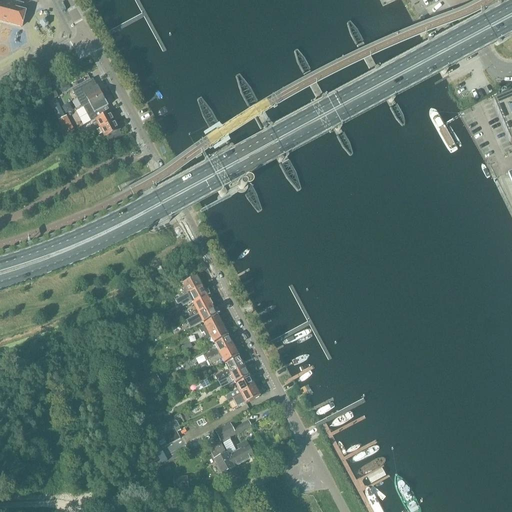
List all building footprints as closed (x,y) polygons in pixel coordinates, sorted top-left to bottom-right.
[(0,0),(0,21),(21,28),(25,13),(20,12),(22,5),(0,0)] [(421,39),(430,58),(442,77),(447,74),(427,36),(421,39)] [(368,67),(388,105),(395,102),(375,64),(368,67)] [(84,94),(89,104),(103,97),(97,87),(84,94)] [(322,93),(316,96),(335,134),(342,131),(322,93)] [(511,143),(511,95),(493,103),(511,144),(511,143)] [(92,121),(95,120),(106,114),(103,109),(108,107),(103,97),(89,104),(90,106),(85,108),(92,121)] [(95,120),(100,129),(115,122),(112,118),(113,116),(111,113),(110,113),(110,112),(106,114),(95,120)] [(115,122),(100,129),(97,131),(99,135),(102,134),(105,139),(105,138),(108,144),(123,137),(120,131),(119,130),(120,129),(118,126),(117,126),(115,122)] [(261,130),(269,145),(278,160),(279,161),(281,161),(285,159),(286,157),(285,156),(270,126),(268,125),(267,125),(262,127),(261,129),(261,130)] [(66,136),(70,144),(78,140),(74,132),(66,136)] [(248,180),(243,172),(231,147),(230,147),(229,146),(227,146),(203,159),(202,160),(202,161),(202,162),(202,163),(219,193),(218,195),(217,196),(217,198),(218,199),(220,200),(222,200),(232,195),(231,194),(237,190),(238,191),(240,192),(243,191),(245,190),(246,189),(247,187),(247,185),(246,183),(247,183),(248,182),(248,181),(248,180)] [(183,285),(187,294),(202,287),(199,283),(200,282),(198,279),(197,279),(197,278),(193,279),(183,285)] [(202,287),(187,294),(175,301),(178,306),(181,304),(183,307),(192,302),(192,304),(206,296),(206,295),(206,294),(205,291),(204,291),(202,287)] [(193,317),(198,314),(212,307),(210,303),(211,302),(209,299),(208,299),(207,298),(193,305),(196,311),(189,315),(191,318),(193,317)] [(134,308),(136,313),(142,310),(140,305),(134,308)] [(202,322),(203,324),(217,316),(217,315),(217,314),(215,311),(214,311),(212,307),(198,314),(193,317),(186,321),(190,328),(202,322)] [(202,328),(206,336),(223,327),(221,323),(221,322),(220,319),(218,319),(218,318),(204,325),(205,327),(202,328)] [(223,327),(206,336),(206,337),(201,339),(203,343),(211,339),(214,344),(228,337),(227,336),(228,335),(226,331),(225,331),(223,327)] [(206,356),(208,361),(234,347),(231,343),(232,342),(230,339),(229,339),(229,338),(215,346),(217,350),(206,356)] [(234,347),(208,361),(211,365),(222,359),(224,364),(238,357),(238,356),(238,355),(237,352),(236,351),(234,347)] [(215,377),(218,381),(244,368),(242,364),(243,362),(241,359),(240,359),(239,358),(225,366),(228,371),(215,377)] [(136,372),(136,374),(144,370),(143,369),(140,370),(138,360),(134,362),(137,372),(136,372)] [(244,368),(218,381),(220,386),(232,379),(235,384),(249,377),(249,376),(249,375),(247,372),(246,372),(244,368)] [(144,370),(136,374),(138,382),(147,379),(144,370)] [(226,399),(228,402),(255,388),(253,384),(253,383),(252,380),(250,380),(250,379),(236,386),(239,392),(226,399)] [(139,386),(141,397),(149,393),(148,392),(153,389),(149,380),(139,386)] [(255,388),(228,402),(232,410),(245,404),(246,405),(260,397),(259,396),(260,395),(258,392),(257,392),(255,388)] [(149,393),(141,397),(143,406),(153,401),(149,393)] [(163,437),(163,438),(176,431),(175,429),(180,427),(176,421),(164,427),(162,424),(151,430),(157,440),(163,437)] [(223,442),(230,457),(231,456),(237,466),(254,457),(246,442),(238,447),(240,452),(237,453),(230,439),(235,436),(251,427),(248,421),(232,430),(230,425),(216,433),(222,443),(223,442)] [(191,440),(195,449),(214,439),(209,430),(191,440)] [(176,431),(163,438),(168,446),(180,439),(176,431)] [(231,456),(230,457),(228,458),(220,442),(209,448),(223,474),(233,469),(233,468),(237,466),(231,456)] [(173,478),(175,491),(188,490),(187,477),(173,478)]
